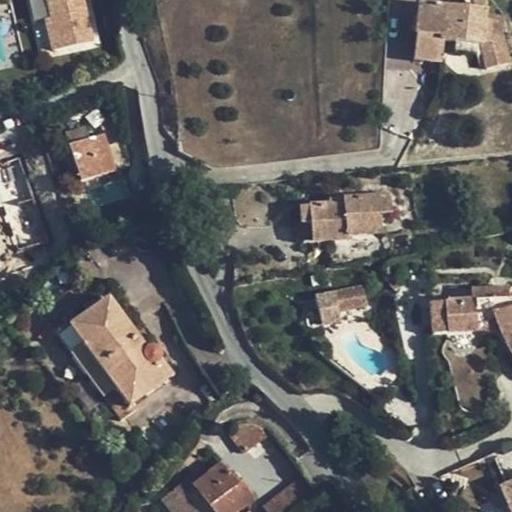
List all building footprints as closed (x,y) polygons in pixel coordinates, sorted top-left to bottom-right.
[(47,0),(52,19),(47,21),(54,52),(93,43),(82,0),(47,0)] [(443,41),(455,43),(480,46),(482,56),(486,71),(509,65),(501,37),(504,20),(485,17),(486,4),(475,3),(474,10),(419,5),(414,61),(440,62),(443,41)] [(454,53),(482,56),(480,46),(455,43),(454,53)] [(65,136),(69,147),(89,140),(85,129),(65,136)] [(82,183),(115,172),(103,135),(89,140),(69,147),(82,183)] [(390,196),(342,199),(342,205),(330,206),(301,208),(304,243),(348,241),(348,237),(381,235),(381,216),(391,215),(390,196)] [(392,255),(415,251),(412,234),(389,238),(392,255)] [(359,287),(331,293),(335,313),(364,306),(359,287)] [(456,300),(455,331),(511,314),(511,288),(482,290),(482,299),(456,300)] [(147,350),(109,299),(58,337),(121,422),(132,414),(129,409),(169,380),(157,365),(160,362),(161,357),(159,352),(154,349),(150,349),(147,350)] [(440,332),(455,331),(456,300),(440,300),(440,332)] [(511,314),(455,331),(493,331),(493,327),(501,325),(505,339),(511,354),(504,357),(509,367),(511,366),(511,314)] [(160,362),(157,365),(169,380),(174,376),(161,357),(160,362)] [(263,434),(227,430),(243,453),(266,436),(263,434)] [(237,511),(255,499),(242,483),(238,486),(221,464),(208,474),(184,492),(199,511),(237,511)] [(184,492),(208,474),(203,466),(178,484),(184,492)] [(511,511),(511,476),(498,482),(509,511),(511,511)] [(297,480),(261,507),(265,511),(289,511),(310,497),(297,480)] [(160,498),(170,511),(199,511),(184,492),(178,484),(160,498)]
